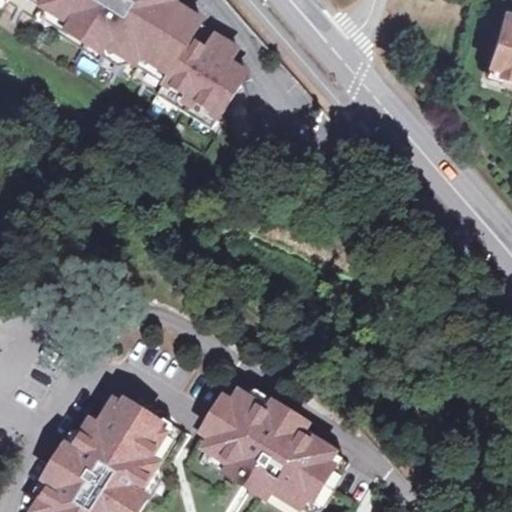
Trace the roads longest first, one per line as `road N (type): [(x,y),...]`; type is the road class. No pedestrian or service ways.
road 1 (residential): [(6,511),(42,433),(121,311),(143,304),(174,306),(361,418),(432,511)]
road 2 (tertiary): [(341,52),(511,254)]
